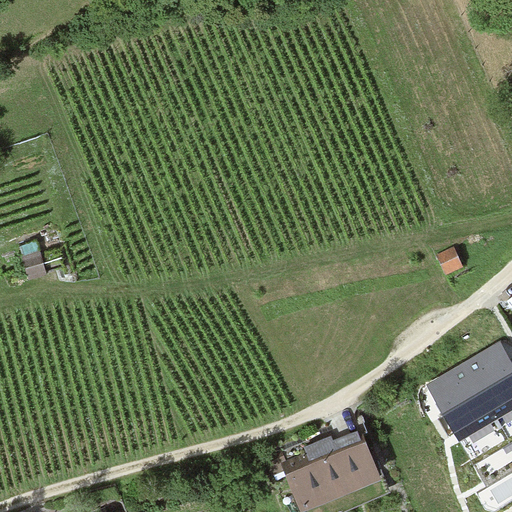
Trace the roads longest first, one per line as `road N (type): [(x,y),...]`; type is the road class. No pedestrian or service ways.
road 1 (track): [(0,508),(320,420),(511,268)]
road 2 (track): [(511,217),(252,280),(0,305)]
